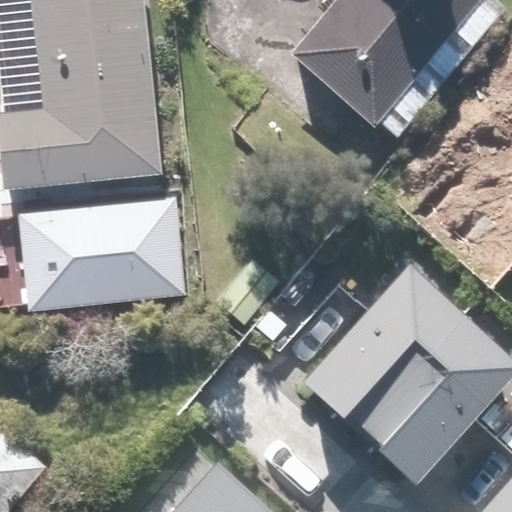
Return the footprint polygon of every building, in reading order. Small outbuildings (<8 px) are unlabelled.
[(149,0),(32,0),(39,97),(0,99),(0,171),(160,161),(149,0)] [(397,132),(495,17),(475,0),(317,0),(268,58),(356,134),(374,113),(397,132)] [(13,211),(25,303),(184,281),(172,189),(13,211)] [(294,368),(407,473),(511,361),(511,348),(406,250),(294,368)] [(273,284),(244,262),(203,316),(231,338),(273,284)] [(0,511),(10,511),(59,461),(5,411),(0,416),(0,511)] [(276,511),(209,449),(149,511),(276,511)] [(511,511),(511,460),(463,511),(511,511)]
